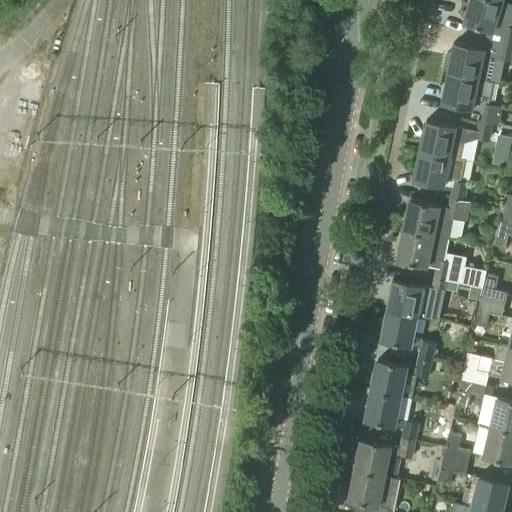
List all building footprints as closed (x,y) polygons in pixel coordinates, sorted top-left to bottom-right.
[(511,4),(502,1),(497,0),(471,0),(465,22),(487,29),(485,39),(502,44),(511,45),(511,4)] [(511,61),(511,45),(502,44),(485,39),(483,48),(455,42),(449,73),(486,79),(491,58),(505,60),(511,62),(511,61)] [(482,111),(484,101),(487,102),(491,81),(486,79),(449,73),(443,102),(473,108),(482,111)] [(465,142),(477,138),(479,130),(456,125),(427,119),(421,149),(450,155),(462,157),(465,142)] [(490,140),(494,123),(480,121),(479,130),(477,138),(490,140)] [(446,178),(455,180),(462,181),(466,158),(462,157),(450,155),(421,149),(414,180),(444,186),(446,178)] [(498,152),(496,163),(508,166),(510,154),(498,152)] [(452,198),(465,201),(469,183),(462,181),(455,180),(452,198)] [(511,194),(506,193),(500,219),(511,222),(511,194)] [(450,239),(454,217),(468,220),(472,203),(465,201),(452,198),(450,207),(410,199),(404,229),(442,237),(450,239)] [(509,234),(511,234),(511,222),(500,219),(494,245),(506,248),(509,234)] [(404,229),(398,260),(428,266),(428,264),(437,266),(435,278),(448,280),(459,282),(471,284),(484,287),(487,272),(488,269),(465,264),(465,265),(446,262),(448,252),(450,239),(442,237),(404,229)] [(484,287),(484,288),(481,299),(505,304),(509,291),(496,288),(499,275),(487,272),(484,287)] [(459,283),(446,280),(435,278),(433,287),(424,285),(394,279),(388,309),(418,315),(440,320),(446,288),(458,290),(459,283)] [(502,316),(505,304),(481,299),(475,323),(489,326),(492,314),(502,316)] [(476,311),(463,308),(460,322),(473,325),(476,311)] [(411,345),(422,347),(420,357),(433,360),(437,342),(423,339),(413,337),(418,315),(388,309),(382,340),(411,345)] [(468,352),(462,377),(487,383),(489,373),(511,378),(511,347),(510,347),(506,361),(496,358),(468,352)] [(433,360),(420,357),(416,374),(429,377),(433,360)] [(378,359),(372,389),(401,395),(408,365),(378,359)] [(484,395),(487,383),(462,377),(456,404),(469,406),(472,393),(484,395)] [(401,395),(372,389),(366,420),(395,426),(401,395)] [(511,398),(498,396),(491,426),(511,430),(511,398)] [(404,437),(417,440),(420,422),(408,419),(404,437)] [(511,430),(491,426),(484,456),(511,462),(511,430)] [(443,456),(468,462),(471,449),(459,447),(462,434),(450,430),(443,456)] [(417,440),(404,437),(400,455),(413,458),(417,440)] [(356,469),(385,475),(391,445),(362,439),(356,469)] [(468,462),(443,456),(437,482),(450,485),(453,472),(465,475),(468,462)] [(350,499),(379,505),(390,508),(396,478),(385,475),(356,469),(350,499)] [(479,476),(472,506),(499,511),(502,511),(509,482),(479,476)]
